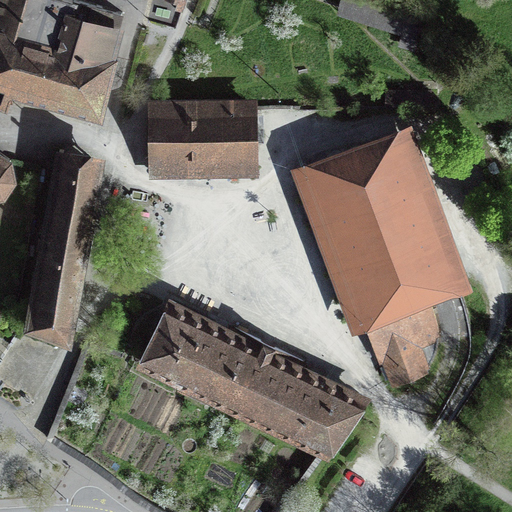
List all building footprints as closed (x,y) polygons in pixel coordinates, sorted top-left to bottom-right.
[(0,0),(0,100),(3,102),(5,97),(1,96),(5,82),(24,88),(64,100),(98,109),(112,56),(110,55),(122,13),(76,0),(0,0)] [(423,7),(401,0),(341,0),(341,2),(381,15),(378,24),(407,33),(405,43),(414,46),(417,38),(414,37),(423,7)] [(430,91),(387,91),(387,102),(430,102),(430,91)] [(252,106),(153,107),(154,159),(203,159),(253,158),(252,106)] [(373,144),(309,167),(340,252),(365,318),(368,317),(383,358),(385,357),(394,381),(426,369),(418,344),(438,336),(438,324),(436,316),(428,295),(456,284),(402,137),(374,147),(373,144)] [(64,149),(60,148),(55,171),(33,304),(22,322),(66,339),(81,250),(97,160),(63,155),(64,149)] [(0,194),(3,194),(14,177),(10,159),(0,151),(0,194)] [(267,351),(171,304),(143,362),(324,450),(360,400),(362,400),(364,396),(360,393),(358,396),(267,351)] [(84,391),(76,386),(70,395),(77,400),(84,391)] [(71,430),(58,424),(54,436),(66,442),(71,430)] [(273,501),(264,511),(276,511),(280,507),(273,501)]
